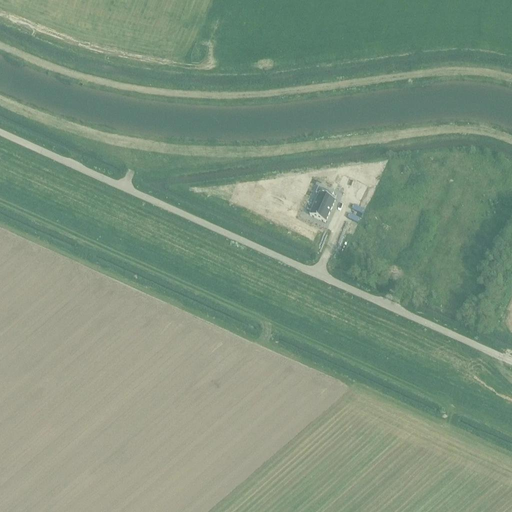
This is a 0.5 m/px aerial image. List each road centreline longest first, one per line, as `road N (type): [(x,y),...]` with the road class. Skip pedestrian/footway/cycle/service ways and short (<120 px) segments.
road 1 (unclassified): [(511,360),(0,130)]
road 2 (track): [(511,429),(0,202)]
